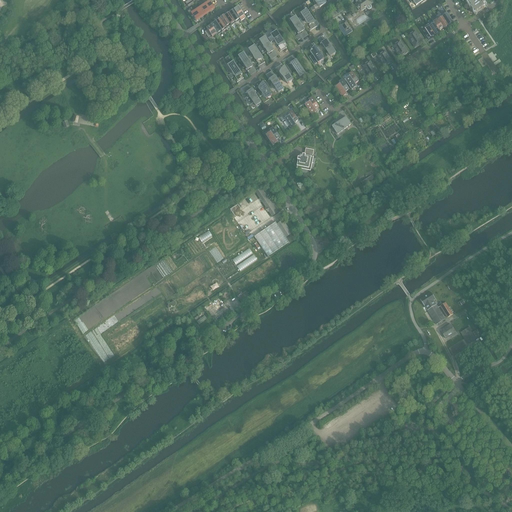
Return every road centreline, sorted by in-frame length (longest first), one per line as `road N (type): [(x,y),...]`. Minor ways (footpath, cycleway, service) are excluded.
road 1 (unclassified): [(0,482),(312,262),(312,241),(262,159)]
road 2 (unclassified): [(169,511),(419,351),(436,360),(511,448)]
road 3 (unknown): [(231,511),(366,473),(451,478),(498,502),(511,500)]
road 4 (residential): [(262,159),(464,25)]
road 5 (residential): [(335,0),(314,13),(324,28),(223,97)]
